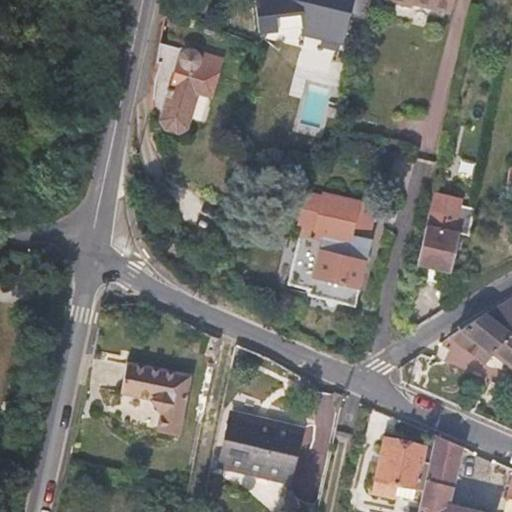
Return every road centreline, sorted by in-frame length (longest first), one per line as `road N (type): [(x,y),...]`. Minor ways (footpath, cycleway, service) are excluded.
road 1 (tertiary): [(91,258),(362,383)]
road 2 (secondary): [(37,511),(91,258)]
road 3 (secondary): [(94,237),(144,0)]
road 4 (unknown): [(390,359),(388,294),(426,174)]
road 5 (residential): [(362,383),(511,283)]
road 6 (tertiary): [(362,383),(511,448)]
